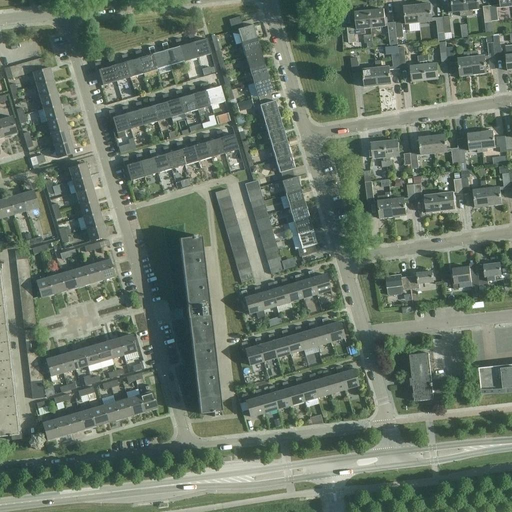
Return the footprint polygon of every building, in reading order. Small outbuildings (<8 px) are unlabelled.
[(461,17),(467,16),(465,0),(451,0),(453,13),(460,12),(461,17)] [(465,0),(467,16),(473,16),(473,11),(480,10),(478,0),(465,0)] [(492,23),(499,22),(497,9),(511,7),(511,0),(500,0),(501,6),(490,7),(492,23)] [(432,19),(431,4),(418,6),(420,23),(437,21),(438,34),(445,33),(443,18),(432,19)] [(407,24),(420,23),(418,6),(405,7),(407,24)] [(492,23),(490,7),(483,8),(485,25),(492,24),(492,23)] [(387,24),(385,9),(370,11),(372,29),(389,27),(391,46),(398,45),(397,38),(396,23),(387,24)] [(366,34),(365,29),(372,29),(370,11),(355,13),(357,27),(348,28),(350,44),(357,43),(356,35),(366,34)] [(231,26),(243,23),(241,17),(229,20),(231,26)] [(443,18),(445,33),(445,34),(452,34),(450,17),(443,18)] [(397,38),(404,38),(402,22),(396,23),(397,38)] [(244,28),(243,23),(231,26),(233,32),(238,30),(242,43),(258,39),(254,25),(244,28)] [(193,43),(198,58),(212,54),(207,39),(196,42),(194,35),(189,36),(191,43),(193,43)] [(494,36),(496,59),(502,58),(499,35),(494,36)] [(496,59),(494,36),(486,37),(489,57),(479,58),(479,52),(471,53),(474,76),(487,74),(486,60),(496,59)] [(193,43),(191,43),(183,46),(181,39),(176,40),(178,47),(180,47),(184,62),(198,58),(193,43)] [(246,57),(261,52),(258,39),(242,43),(246,57)] [(169,50),(167,43),(162,44),(164,51),(166,51),(171,66),(184,62),(180,47),(178,47),(169,50)] [(449,64),(447,48),(447,45),(440,46),(442,64),(449,64)] [(166,51),(164,51),(156,54),(154,47),(149,48),(151,55),(153,55),(157,70),(171,66),(166,51)] [(399,54),(401,69),(407,69),(404,48),(398,49),(399,54)] [(455,61),(453,48),(447,48),(449,64),(459,63),(461,77),(474,76),(471,53),(464,53),(465,59),(455,61)] [(220,65),(224,63),(220,50),(216,51),(220,65)] [(153,55),(151,55),(143,58),(140,51),(135,52),(137,59),(139,58),(144,74),(157,70),(153,55)] [(250,70),(265,66),(261,52),(246,57),(250,70)] [(139,58),(137,59),(129,62),(127,54),(122,56),(124,63),(126,62),(131,78),(144,74),(139,58)] [(379,86),(392,85),(390,71),(401,69),(399,54),(392,55),(393,67),(377,69),(379,86)] [(413,83),(426,81),(423,56),(418,57),(419,63),(420,63),(421,66),(411,67),(413,83)] [(428,65),(428,62),(429,62),(429,56),(423,56),(426,81),(439,80),(437,64),(428,65)] [(41,71),(46,69),(43,58),(37,60),(41,71)] [(126,62),(124,63),(116,65),(114,58),(108,60),(111,67),(112,66),(117,82),(131,78),(126,62)] [(359,71),(358,58),(351,59),(353,74),(364,73),(366,88),(379,86),(377,69),(359,71)] [(35,72),(41,71),(37,60),(32,61),(35,72)] [(33,73),(35,72),(32,61),(26,63),(29,74),(33,73)] [(112,66),(111,67),(102,69),(100,62),(95,64),(97,71),(99,71),(103,86),(117,82),(112,66)] [(24,76),(29,74),(26,63),(21,65),(24,76)] [(224,78),(228,77),(224,63),(220,65),(224,78)] [(18,77),(24,76),(21,65),(15,66),(18,77)] [(13,79),(18,77),(15,66),(10,68),(13,78),(13,79)] [(254,84),(269,79),(265,66),(250,70),(254,84)] [(8,80),(13,78),(10,68),(5,69),(8,80)] [(36,86),(54,81),(50,68),(46,69),(41,71),(35,72),(33,73),(36,86)] [(228,92),(232,90),(228,77),(224,78),(228,92)] [(271,94),(273,93),(269,79),(254,84),(258,97),(259,97),(271,93),(271,94)] [(40,98),(57,93),(54,81),(36,86),(40,98)] [(207,91),(211,106),(225,102),(221,87),(210,90),(208,82),(203,84),(205,91),(207,91)] [(196,94),(194,86),(189,88),(191,95),(193,95),(198,110),(199,114),(201,115),(203,114),(205,112),(203,108),(211,106),(207,91),(205,91),(196,94)] [(193,95),(191,95),(183,97),(181,90),(176,92),(178,99),(180,98),(185,114),(198,110),(193,95)] [(43,110),(61,105),(57,93),(40,98),(33,100),(34,104),(41,102),(43,110)] [(273,102),(271,94),(271,93),(259,97),(261,105),(260,106),(264,119),(280,115),(276,101),(273,102)] [(180,98),(178,99),(170,101),(168,94),(162,96),(165,103),(167,102),(171,118),(185,114),(180,98)] [(167,102),(165,103),(156,105),(154,98),(149,100),(151,107),(153,106),(158,121),(171,118),(167,102)] [(153,106),(151,107),(143,109),(141,102),(136,104),(138,111),(140,110),(144,125),(158,121),(153,106)] [(240,112),(247,110),(244,102),(237,104),(240,112)] [(47,122),(64,117),(61,105),(43,110),(47,122)] [(140,110),(138,111),(130,113),(127,106),(122,108),(124,115),(126,114),(131,129),(144,125),(140,110)] [(116,117),(114,110),(109,112),(111,119),(113,119),(117,133),(119,139),(126,137),(124,131),(131,129),(126,114),(124,115),(116,117)] [(216,117),(218,125),(229,121),(227,114),(216,117)] [(268,133),(284,128),(280,115),(264,119),(268,133)] [(210,122),(202,124),(203,129),(217,126),(214,116),(209,117),(210,122)] [(0,121),(5,138),(17,134),(12,117),(0,120),(0,121)] [(50,134),(68,129),(64,117),(47,122),(50,134)] [(272,146),(287,142),(284,128),(268,133),(272,146)] [(55,148),(72,143),(68,129),(50,134),(54,146),(55,148)] [(221,138),(225,154),(239,150),(235,134),(224,137),(222,130),(217,132),(219,139),(221,138)] [(493,132),(492,130),(487,131),(487,133),(481,133),(483,153),(488,152),(488,150),(496,149),(495,148),(500,148),(501,153),(508,153),(507,152),(506,140),(506,137),(494,139),(494,132),(493,132)] [(474,134),(474,132),(469,133),(469,135),(468,135),(468,139),(457,140),(458,149),(458,151),(460,164),(466,164),(465,152),(470,151),(470,152),(478,151),(478,153),(483,153),(481,133),(474,134)] [(221,138),(219,139),(211,141),(209,134),(204,136),(206,143),(208,142),(212,158),(225,154),(221,138)] [(446,135),(433,137),(435,154),(448,153),(446,135)] [(433,137),(420,138),(422,156),(435,154),(433,137)] [(208,142),(206,143),(197,145),(195,138),(190,139),(192,147),(194,146),(199,162),(212,158),(208,142)] [(391,161),(391,158),(400,157),(399,141),(385,142),(388,167),(393,167),(393,161),(391,161)] [(194,146),(192,147),(184,149),(182,142),(177,143),(179,151),(181,150),(185,165),(199,162),(194,146)] [(276,160),(291,155),(287,142),(272,146),(276,160)] [(383,168),(388,167),(385,142),(372,144),(374,160),(383,159),(384,162),(382,162),(383,168)] [(75,154),(72,143),(55,148),(54,146),(49,147),(51,152),(55,151),(58,159),(75,154)] [(131,150),(130,144),(119,147),(121,154),(131,150)] [(181,150),(179,151),(170,153),(168,146),(163,147),(165,154),(167,154),(172,169),(185,165),(181,150)] [(167,154),(165,154),(157,157),(155,150),(150,151),(152,158),(154,158),(158,173),(172,169),(167,154)] [(458,151),(452,152),(453,165),(460,164),(458,151)] [(250,168),(254,166),(250,153),(246,154),(250,168)] [(154,158),(152,158),(144,161),(141,154),(136,155),(139,162),(141,162),(145,177),(158,173),(154,158)] [(295,178),(293,170),(295,169),(291,155),(276,160),(280,173),(281,173),(284,181),(295,178)] [(141,162),(139,162),(130,165),(128,158),(123,159),(125,167),(127,167),(131,181),(145,177),(141,162)] [(77,166),(76,161),(63,165),(64,170),(68,168),(72,181),(89,176),(86,163),(77,166)] [(508,167),(500,168),(499,168),(495,169),(496,176),(500,176),(499,174),(508,173),(508,167)] [(489,207),(502,205),(501,191),(511,190),(510,174),(503,175),(504,187),(487,189),(489,207)] [(76,193),(93,188),(89,176),(72,181),(76,193)] [(286,195),(302,191),(298,177),(295,178),(284,181),(282,182),(286,195)] [(470,191),(469,179),(462,180),(464,195),(475,194),(476,208),(489,207),(487,189),(486,181),(481,182),(482,190),(470,191)] [(455,196),(464,195),(462,180),(455,180),(456,193),(440,195),(442,212),(456,210),(455,196)] [(247,191),(260,188),(258,181),(245,184),(247,191)] [(375,202),(372,182),(365,183),(368,205),(379,204),(381,219),(394,217),(392,200),(391,193),(386,193),(386,196),(378,197),(379,202),(378,202),(375,202)] [(442,212),(440,195),(423,196),(422,184),(414,185),(416,200),(425,199),(427,214),(442,212)] [(394,217),(407,216),(405,202),(416,200),(414,185),(408,186),(409,198),(392,200),(394,217)] [(49,196),(55,194),(54,193),(59,191),(57,186),(53,187),(47,188),(49,196)] [(79,205),(97,200),(93,188),(76,193),(79,205)] [(249,198),(262,194),(260,188),(247,191),(249,198)] [(217,199),(230,196),(228,190),(216,193),(217,199)] [(26,212),(39,208),(34,191),(21,194),(26,212)] [(290,209),(306,204),(302,191),(286,195),(290,209)] [(14,215),(26,212),(21,194),(9,198),(14,215)] [(251,203),(263,199),(262,194),(249,198),(251,203)] [(219,205),(231,202),(230,196),(217,199),(219,205)] [(0,211),(2,219),(14,215),(9,198),(0,200),(0,211)] [(253,209),(265,205),(263,199),(251,203),(253,209)] [(83,217),(100,212),(97,200),(79,205),(83,217)] [(221,211),(233,208),(231,202),(219,205),(221,211)] [(294,222),(309,217),(306,204),(290,209),(294,222)] [(254,214),(267,210),(265,205),(253,209),(254,214)] [(223,217),(235,214),(233,208),(221,211),(223,217)] [(256,221),(268,217),(267,210),(254,214),(256,221)] [(86,229),(104,224),(100,212),(83,217),(86,229)] [(224,223),(237,220),(235,214),(223,217),(224,223)] [(258,227),(270,223),(268,217),(256,221),(258,227)] [(298,235),(313,231),(309,217),(294,222),(298,235)] [(226,229),(238,226),(237,220),(224,223),(226,229)] [(259,232),(272,228),(270,223),(258,227),(259,232)] [(90,242),(107,237),(104,224),(86,229),(90,242)] [(228,235),(240,232),(238,226),(226,229),(228,235)] [(261,238),(274,235),(272,228),(259,232),(261,238)] [(300,257),(317,253),(315,245),(317,245),(313,231),(298,235),(301,248),(298,249),(300,257)] [(230,241),(242,237),(240,232),(228,235),(230,241)] [(197,237),(196,235),(192,236),(193,238),(180,239),(188,309),(184,309),(185,318),(189,318),(200,414),(214,413),(214,417),(222,416),(222,412),(223,411),(202,237),(197,237)] [(263,243),(275,240),(274,235),(261,238),(263,243)] [(232,248),(244,244),(242,237),(230,241),(232,248)] [(264,250),(277,246),(275,240),(263,243),(264,250)] [(233,253),(245,249),(244,244),(232,248),(233,253)] [(266,255),(278,251),(277,246),(264,250),(266,255)] [(235,259),(247,255),(245,249),(233,253),(235,259)] [(16,260),(28,259),(28,250),(15,251),(16,260)] [(268,261),(280,258),(278,251),(266,255),(268,261)] [(236,265),(249,261),(247,255),(235,259),(236,265)] [(270,268),(282,264),(280,258),(268,261),(270,268)] [(102,281),(115,277),(110,259),(97,263),(102,281)] [(238,271),(251,267),(249,261),(236,265),(238,271)] [(21,439),(21,434),(1,263),(0,263),(0,436),(8,435),(8,436),(11,436),(11,440),(21,439)] [(90,284),(102,281),(97,263),(85,267),(90,284)] [(272,274),(284,271),(282,264),(270,268),(272,274)] [(480,293),(489,292),(488,281),(502,280),(501,276),(502,276),(501,264),(484,266),(485,274),(478,275),(480,287),(480,293)] [(78,288),(90,284),(85,267),(73,270),(78,288)] [(240,277),(252,273),(251,267),(238,271),(240,277)] [(480,287),(478,275),(471,275),(470,267),(453,269),(455,284),(454,284),(454,290),(460,289),(460,284),(472,283),(473,287),(480,287)] [(66,291),(78,288),(73,270),(61,274),(66,291)] [(312,279),(317,294),(331,290),(326,275),(315,278),(313,271),(308,272),(310,279),(312,279)] [(511,291),(509,271),(503,272),(505,292),(511,291)] [(412,290),(420,289),(420,285),(434,283),(433,272),(418,274),(419,277),(410,278),(412,290)] [(242,283),(254,279),(252,273),(240,277),(242,283)] [(54,295),(66,291),(61,274),(49,277),(54,295)] [(312,279),(310,279),(306,281),(303,274),(295,276),(297,283),(299,283),(304,298),(317,294),(312,279)] [(402,279),(402,276),(387,278),(389,295),(391,296),(402,295),(404,293),(404,291),(412,290),(410,278),(402,279)] [(41,298),(54,295),(49,277),(36,281),(41,298)] [(299,283),(297,283),(289,286),(287,278),(281,280),(284,287),(286,287),(290,302),(304,298),(299,283)] [(279,289),(277,281),(268,284),(270,291),(272,291),(277,306),(279,313),(292,309),(290,302),(286,287),(284,287),(279,289)] [(272,291),(270,291),(262,294),(260,286),(255,288),(257,295),(259,295),(263,310),(277,306),(272,291)] [(249,298),(246,290),(241,292),(244,300),(245,299),(250,314),(256,312),(258,319),(265,317),(263,310),(259,295),(257,295),(249,298)] [(327,326),(331,342),(345,338),(340,322),(329,325),(327,318),(322,320),(324,327),(327,326)] [(327,326),(324,327),(316,329),(314,322),(309,324),(311,331),(313,330),(318,346),(331,342),(327,326)] [(313,330),(311,331),(303,333),(300,326),(295,328),(297,335),(300,334),(304,350),(318,346),(313,330)] [(288,333),(287,330),(282,331),(284,339),(286,338),(291,354),(304,350),(300,334),(297,335),(292,336),(291,332),(288,333)] [(286,338),(284,339),(276,341),(274,334),(269,335),(271,343),(273,342),(277,357),(291,354),(286,338)] [(124,356),(137,352),(132,335),(119,338),(124,356)] [(112,359),(124,356),(119,338),(107,342),(112,359)] [(273,342),(271,343),(262,345),(260,338),(255,339),(257,347),(259,346),(264,361),(277,357),(273,342)] [(100,363),(112,359),(107,342),(95,345),(100,363)] [(259,346),(257,347),(249,349),(247,342),(242,343),(244,351),(246,350),(250,365),(264,361),(259,346)] [(88,366),(100,363),(95,345),(83,349),(88,366)] [(76,370),(88,366),(83,349),(71,352),(76,370)] [(63,373),(76,370),(71,352),(59,356),(63,373)] [(447,382),(433,384),(429,354),(411,356),(416,402),(449,398),(447,382)] [(56,375),(63,373),(59,356),(46,360),(51,376),(46,378),(48,383),(57,380),(56,375)] [(483,395),(510,392),(511,391),(511,365),(480,369),(483,395)] [(340,374),(345,390),(359,386),(354,370),(343,373),(341,366),(336,368),(338,375),(340,374)] [(340,374),(338,375),(330,377),(328,370),(323,372),(325,379),(327,378),(332,394),(345,390),(340,374)] [(327,378),(325,379),(317,381),(314,374),(309,376),(311,383),(314,382),(318,398),(332,394),(327,378)] [(314,382),(311,383),(303,385),(301,378),(296,379),(298,387),(300,386),(305,401),(318,398),(314,382)] [(300,386),(298,387),(290,389),(288,382),(283,383),(285,390),(287,390),(291,405),(305,401),(300,386)] [(145,412),(157,409),(151,385),(145,387),(147,393),(140,395),(145,412)] [(287,390),(285,390),(276,393),(274,386),(269,387),(271,395),(273,394),(278,409),(291,405),(287,390)] [(273,394),(271,395),(263,397),(261,390),(256,391),(258,398),(260,398),(264,413),(278,409),(273,394)] [(260,398),(258,398),(249,401),(247,394),(242,395),(245,403),(246,403),(251,417),(264,413),(260,398)] [(133,416),(145,412),(140,395),(128,398),(133,416)] [(121,419),(133,416),(128,398),(116,402),(121,419)] [(109,423),(121,419),(116,402),(104,406),(109,423)] [(97,426),(109,423),(104,406),(91,409),(97,426)] [(85,430),(97,426),(91,409),(79,413),(85,430)] [(72,433),(85,430),(79,413),(67,416),(72,433)] [(60,437),(72,433),(67,416),(55,420),(60,437)] [(322,421),(321,416),(310,419),(312,424),(322,421)] [(282,426),(280,419),(274,420),(275,427),(282,426)] [(48,440),(60,437),(55,420),(43,423),(48,440)]
